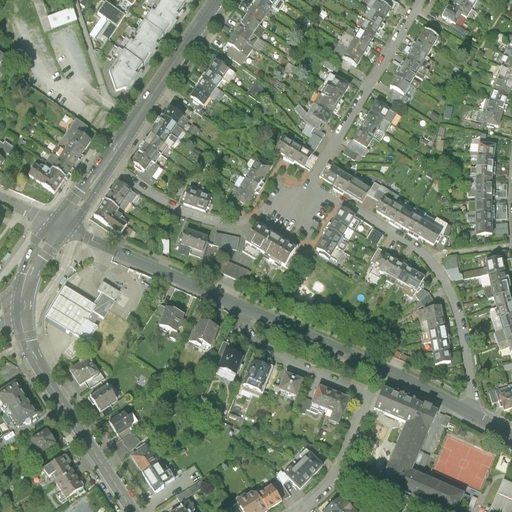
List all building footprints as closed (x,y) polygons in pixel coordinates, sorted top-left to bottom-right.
[(42,0),(32,0),(45,33),(53,30),(77,21),(73,9),(49,18),(42,0)] [(138,0),(118,0),(123,3),(116,12),(127,17),(138,0)] [(182,13),(163,0),(162,0),(155,10),(175,23),(182,13)] [(189,2),(186,0),(163,0),(182,13),(189,2)] [(261,0),(258,0),(253,7),(266,17),(272,8),(261,0)] [(396,4),(389,0),(384,0),(382,4),(393,10),(396,4)] [(475,0),(458,0),(457,2),(471,10),(476,0),(475,0)] [(457,2),(452,11),(460,16),(465,19),(471,10),(457,2)] [(378,3),(372,12),(386,20),(391,11),(378,3)] [(127,17),(116,12),(107,6),(100,16),(109,22),(102,32),(112,39),(127,17)] [(253,7),(247,17),(259,26),(266,17),(253,7)] [(442,18),(453,24),(455,25),(460,16),(452,11),(447,9),(442,18)] [(175,23),(155,10),(148,21),(168,34),(175,23)] [(322,11),(319,17),(324,20),(327,14),(322,11)] [(372,12),(366,22),(380,30),(386,20),(372,12)] [(247,17),(240,26),(258,39),(265,30),(259,26),(247,17)] [(168,34),(148,21),(141,31),(160,45),(168,34)] [(366,22),(361,31),(374,39),(380,30),(366,22)] [(453,24),(450,30),(464,38),(467,33),(455,25),(453,24)] [(240,26),(233,35),(251,48),(258,39),(240,26)] [(349,28),(345,34),(355,40),(358,36),(353,33),(354,31),(349,28)] [(160,45),(141,31),(134,42),(153,55),(160,45)] [(358,36),(355,40),(368,48),(374,39),(361,31),(358,36)] [(423,31),(417,40),(432,49),(437,39),(423,31)] [(501,36),(493,32),(491,35),(499,40),(501,36)] [(345,34),(339,43),(349,50),(355,40),(345,34)] [(233,35),(227,43),(232,47),(247,58),(253,49),(251,48),(233,35)] [(355,40),(349,50),(362,58),(368,48),(355,40)] [(417,40),(412,49),(426,58),(432,49),(417,40)] [(127,53),(146,66),(153,55),(134,42),(127,53)] [(333,53),(343,59),(349,50),(339,43),(333,53)] [(232,47),(227,55),(241,66),(247,58),(232,47)] [(412,49),(406,59),(420,67),(426,58),(412,49)] [(349,50),(343,59),(357,67),(362,58),(349,50)] [(119,63),(139,76),(146,66),(127,53),(119,63)] [(470,58),(464,55),(459,63),(465,66),(470,58)] [(511,60),(508,58),(502,68),(511,73),(511,60)] [(406,59),(401,68),(415,76),(417,73),(420,67),(406,59)] [(228,83),(235,74),(215,61),(209,70),(222,79),(228,83)] [(336,67),(326,61),(323,66),(333,72),(336,67)] [(119,63),(112,74),(119,94),(132,87),(139,76),(119,63)] [(288,64),(283,72),(287,74),(288,75),(291,71),(294,72),(296,68),(288,64)] [(424,69),(420,67),(417,73),(423,77),(427,71),(424,69)] [(401,68),(395,77),(409,86),(415,76),(401,68)] [(511,73),(502,68),(497,79),(511,85),(511,83),(511,73)] [(209,70),(203,79),(216,88),(222,79),(209,70)] [(283,72),(279,81),(282,83),(287,74),(283,72)] [(270,78),(268,83),(274,86),(277,79),(273,77),(272,79),(270,78)] [(337,77),(331,87),(345,96),(351,86),(337,77)] [(395,77),(389,87),(391,88),(403,95),(409,86),(395,77)] [(203,79),(196,88),(210,97),(216,88),(203,79)] [(497,79),(493,90),(507,96),(511,85),(497,79)] [(256,80),(246,94),(260,104),(270,90),(256,80)] [(322,95),(325,97),(339,105),(345,96),(331,87),(328,85),(322,95)] [(196,88),(190,97),(199,104),(203,107),(210,97),(196,88)] [(391,88),(385,98),(402,108),(408,98),(403,95),(391,88)] [(493,90),(489,101),(502,106),(503,101),(505,101),(507,96),(493,90)] [(320,94),(314,103),(319,107),(325,97),(322,95),(320,94)] [(325,97),(319,107),(333,115),(339,105),(325,97)] [(489,101),(485,112),(500,117),(502,112),(500,111),(502,106),(489,101)] [(374,102),(368,112),(382,120),(387,110),(374,102)] [(299,105),(294,109),(306,124),(321,133),(325,125),(313,117),(319,107),(314,103),(307,115),(299,105)] [(199,104),(193,112),(202,118),(205,114),(201,110),(203,107),(199,104)] [(264,105),(259,113),(264,116),(266,113),(265,112),(268,108),(264,105)] [(333,115),(319,107),(313,117),(325,125),(326,125),(333,115)] [(168,112),(164,117),(177,126),(184,117),(171,108),(168,112)] [(451,110),(444,108),(442,118),(449,120),(451,110)] [(395,115),(387,110),(382,120),(389,124),(395,115)] [(368,112),(362,121),(376,130),(382,120),(368,112)] [(485,112),(482,124),(498,128),(500,117),(485,112)] [(438,117),(432,113),(428,118),(432,120),(430,122),(433,124),(438,117)] [(164,117),(158,126),(171,135),(177,126),(164,117)] [(184,117),(177,126),(183,130),(189,121),(184,117)] [(302,134),(311,139),(313,135),(322,141),(325,135),(321,133),(306,124),(300,120),(296,127),(302,134)] [(389,124),(382,120),(376,130),(383,134),(389,124)] [(72,143),(84,152),(91,143),(87,140),(88,138),(83,135),(88,128),(76,121),(64,138),(72,143)] [(362,121),(356,131),(370,139),(376,130),(362,121)] [(481,134),(483,126),(470,122),(468,132),(481,134)] [(192,125),(187,132),(195,137),(199,131),(192,125)] [(158,126),(152,135),(164,144),(168,139),(171,135),(158,126)] [(177,126),(171,135),(177,139),(183,130),(177,126)] [(376,130),(370,139),(378,144),(383,134),(376,130)] [(356,131),(351,141),(364,149),(370,139),(356,131)] [(152,135),(145,144),(158,153),(164,144),(152,135)] [(177,139),(171,135),(168,139),(174,143),(177,139)] [(311,139),(304,151),(313,156),(322,141),(313,135),(311,139)] [(64,138),(58,147),(65,152),(78,161),(80,163),(83,158),(82,157),(81,156),(84,152),(72,143),(64,138)] [(276,151),(285,157),(293,144),(284,138),(276,151)] [(469,156),(476,157),(477,145),(478,145),(479,141),(471,140),(469,156)] [(351,141),(346,149),(359,157),(365,156),(368,151),(364,149),(351,141)] [(0,143),(0,159),(3,162),(7,156),(12,159),(16,151),(5,143),(3,145),(0,143)] [(145,144),(139,153),(151,162),(158,153),(145,144)] [(285,157),(295,163),(303,150),(293,144),(285,157)] [(477,145),(476,157),(492,159),(493,147),(478,145),(477,145)] [(58,147),(52,156),(59,161),(72,170),(74,172),(75,170),(80,163),(78,161),(65,152),(58,147)] [(359,157),(346,149),(342,155),(357,164),(361,158),(359,157)] [(295,163),(305,169),(313,156),(304,151),(303,150),(295,163)] [(138,152),(131,162),(144,171),(144,172),(151,162),(139,153),(138,152)] [(52,156),(45,165),(53,170),(65,179),(68,175),(70,175),(71,176),(74,172),(72,170),(59,161),(52,156)] [(313,156),(305,169),(309,172),(317,158),(313,156)] [(476,157),(475,168),(490,170),(490,164),(491,164),(492,159),(476,157)] [(257,161),(251,170),(265,179),(271,169),(257,161)] [(144,171),(142,173),(150,179),(159,167),(151,162),(144,172),(144,171)] [(320,179),(324,182),(332,169),(327,166),(320,179)] [(439,171),(438,167),(433,168),(437,178),(443,177),(440,171),(439,171)] [(35,168),(29,177),(42,186),(41,187),(54,195),(64,181),(65,179),(53,170),(50,174),(44,170),(42,173),(35,168)] [(474,175),(474,180),(489,180),(490,170),(475,168),(474,175)] [(332,169),(324,182),(333,187),(341,175),(332,169)] [(260,188),(265,179),(251,170),(246,180),(260,188)] [(141,172),(138,177),(151,187),(155,182),(150,179),(142,173),(141,172)] [(288,175),(284,183),(289,186),(294,178),(288,175)] [(352,181),(341,175),(333,187),(344,194),(352,181)] [(377,177),(373,184),(378,187),(382,180),(377,177)] [(246,180),(240,190),(254,198),(260,188),(246,180)] [(474,180),(474,191),(489,191),(489,180),(474,180)] [(369,191),(352,181),(344,194),(361,204),(366,195),(369,191)] [(131,192),(117,182),(111,192),(125,201),(131,192)] [(369,191),(366,195),(372,199),(379,187),(378,187),(373,184),(369,191)] [(379,187),(372,199),(380,204),(388,191),(380,186),(379,187)] [(200,192),(190,188),(184,206),(195,209),(200,192)] [(248,208),(254,198),(240,190),(234,200),(248,208)] [(125,201),(111,192),(109,191),(103,200),(105,201),(119,211),(123,213),(129,204),(125,201)] [(380,204),(374,213),(384,219),(393,205),(398,197),(388,191),(380,204)] [(474,198),(474,203),(490,203),(490,197),(489,197),(489,191),(474,191),(474,198)] [(211,196),(200,192),(195,209),(205,213),(211,196)] [(117,214),(119,211),(105,201),(94,217),(100,221),(122,236),(127,228),(127,226),(120,221),(122,218),(117,214)] [(474,203),(474,214),(490,214),(490,203),(474,203)] [(402,211),(393,205),(384,219),(393,224),(402,211)] [(342,209),(335,221),(349,229),(356,218),(342,209)] [(417,209),(412,217),(421,222),(426,214),(417,209)] [(412,217),(402,211),(393,224),(403,231),(412,217)] [(474,221),(474,225),(490,225),(490,214),(474,214),(474,221)] [(421,222),(412,217),(403,231),(413,236),(421,222)] [(435,220),(430,228),(440,234),(439,235),(441,236),(444,226),(444,225),(435,220)] [(335,221),(329,231),(343,239),(349,229),(335,221)] [(430,228),(421,222),(413,236),(422,242),(430,228)] [(490,235),(490,225),(474,225),(474,236),(490,235)] [(450,228),(444,226),(441,236),(448,238),(450,228)] [(132,231),(127,228),(122,236),(122,237),(127,240),(132,231)] [(245,245),(259,253),(270,236),(255,228),(245,245)] [(440,234),(430,228),(422,242),(431,248),(439,235),(440,234)] [(354,232),(349,229),(343,239),(345,240),(348,242),(354,232)] [(383,238),(371,230),(365,239),(378,247),(383,238)] [(187,231),(181,247),(192,250),(197,235),(187,231)] [(329,231),(323,241),(337,249),(343,239),(329,231)] [(197,235),(192,250),(190,255),(203,260),(208,244),(206,243),(208,238),(197,235)] [(239,240),(215,235),(213,247),(237,252),(239,240)] [(270,236),(259,253),(284,268),(290,259),(294,251),(270,236)] [(345,240),(343,239),(337,249),(343,253),(348,245),(343,242),(345,240)] [(331,258),(337,249),(323,241),(317,250),(331,258)] [(245,245),(241,253),(255,261),(259,253),(245,245)] [(378,250),(371,263),(376,266),(376,265),(381,257),(384,259),(386,256),(385,256),(386,254),(378,250)] [(395,262),(386,256),(384,259),(381,257),(376,265),(380,267),(378,269),(388,275),(395,262)] [(290,259),(284,268),(288,270),(294,261),(290,259)] [(440,261),(440,265),(444,272),(457,270),(455,259),(440,261)] [(501,259),(485,261),(486,269),(487,276),(503,272),(501,259)] [(405,267),(395,262),(388,275),(397,280),(405,267)] [(224,263),(220,274),(245,284),(250,273),(224,263)] [(414,273),(405,267),(397,280),(407,286),(414,273)] [(486,269),(458,275),(461,276),(462,281),(487,276),(486,269)] [(457,270),(444,272),(451,283),(454,282),(461,281),(462,281),(461,276),(458,275),(457,270)] [(505,284),(503,272),(487,276),(490,287),(505,284)] [(424,278),(414,273),(407,286),(416,291),(424,278)] [(101,295),(90,312),(91,313),(86,320),(83,319),(73,335),(88,344),(97,328),(93,326),(98,318),(103,320),(116,298),(119,294),(103,284),(100,288),(98,292),(101,295)] [(507,294),(505,284),(490,287),(492,298),(507,294)] [(46,320),(63,330),(75,337),(84,321),(87,323),(96,307),(82,299),(65,288),(46,320)] [(423,291),(415,297),(419,303),(429,295),(423,291)] [(510,305),(507,294),(492,298),(495,309),(510,305)] [(419,303),(416,305),(418,310),(423,307),(425,309),(434,303),(429,295),(419,303)] [(511,316),(511,313),(510,305),(495,309),(499,320),(511,316)] [(162,320),(166,309),(160,307),(156,317),(162,320)] [(444,319),(443,308),(426,311),(428,322),(444,319)] [(166,309),(162,320),(159,327),(172,333),(169,339),(175,341),(178,335),(176,334),(179,328),(182,329),(184,325),(183,325),(184,323),(181,322),(184,316),(181,315),(181,313),(176,311),(175,313),(166,309)] [(488,311),(491,322),(499,320),(495,309),(488,311)] [(426,311),(418,312),(420,323),(428,322),(426,311)] [(511,327),(511,316),(499,320),(502,331),(511,327)] [(446,330),(444,319),(428,322),(430,333),(446,330)] [(491,322),(495,334),(502,331),(499,320),(491,322)] [(189,343),(201,347),(202,345),(210,348),(218,330),(207,326),(208,324),(202,322),(202,323),(200,323),(197,330),(194,329),(189,343)] [(511,327),(502,331),(506,342),(511,339),(511,327)] [(448,342),(446,330),(430,333),(432,344),(448,342)] [(493,335),(496,345),(506,342),(502,331),(495,334),(493,335)] [(450,353),(448,342),(432,344),(434,355),(450,353)] [(496,345),(499,352),(508,348),(506,342),(496,345)] [(218,356),(223,359),(226,352),(229,346),(223,344),(218,356)] [(414,354),(393,344),(388,356),(409,365),(414,354)] [(229,381),(233,383),(243,359),(226,352),(223,359),(219,370),(231,375),(229,381)] [(452,364),(450,353),(434,355),(435,367),(452,364)] [(85,384),(99,375),(89,360),(70,373),(80,388),(85,384)] [(260,395),(262,396),(272,371),(268,369),(269,368),(263,366),(262,367),(253,363),(243,387),(243,388),(242,392),(258,399),(260,395)] [(85,384),(90,390),(104,381),(100,374),(99,375),(85,384)] [(279,392),(280,392),(296,398),(302,383),(285,376),(280,389),(279,392)] [(14,384),(0,393),(0,403),(6,413),(25,401),(14,384)] [(269,395),(277,398),(280,392),(279,392),(280,389),(273,386),(269,395)] [(108,387),(89,399),(99,415),(118,403),(108,387)] [(320,410),(327,412),(333,395),(332,395),(333,394),(326,391),(326,392),(318,389),(313,404),(312,407),(320,410)] [(383,390),(374,412),(406,425),(380,485),(444,511),(456,511),(463,496),(414,475),(418,466),(414,464),(427,434),(428,435),(437,413),(430,410),(430,409),(424,406),(424,407),(383,390)] [(488,391),(491,404),(497,402),(494,391),(494,390),(488,391)] [(504,411),(511,408),(511,400),(510,393),(500,396),(499,396),(500,401),(504,411)] [(335,396),(333,395),(327,412),(333,414),(329,424),(338,427),(345,410),(349,412),(351,405),(347,404),(348,401),(341,399),(342,397),(335,395),(335,396)] [(25,401),(6,413),(17,429),(25,423),(27,426),(38,419),(26,400),(25,401)] [(313,404),(303,400),(298,414),(304,417),(306,412),(309,413),(310,411),(312,407),(313,404)] [(236,402),(233,414),(244,417),(247,405),(236,402)] [(123,414),(108,423),(117,437),(132,428),(123,414)] [(445,416),(441,425),(446,428),(450,419),(445,416)] [(57,446),(47,432),(31,443),(40,457),(57,446)] [(306,452),(312,458),(319,451),(306,445),(303,449),(306,452)] [(149,451),(147,448),(146,449),(144,446),(136,451),(135,450),(128,456),(129,457),(130,459),(131,460),(141,476),(158,465),(156,463),(161,460),(154,448),(149,451)] [(312,458),(306,452),(299,459),(303,462),(298,467),(311,480),(322,468),(312,458)] [(63,459),(43,473),(48,480),(50,479),(55,485),(73,473),(63,459)] [(356,474),(372,480),(377,470),(360,463),(356,474)] [(158,465),(141,476),(151,491),(152,492),(154,496),(164,490),(163,488),(174,481),(174,480),(166,468),(161,471),(158,465)] [(289,469),(283,475),(289,481),(299,491),(311,480),(298,467),(293,472),(289,469)] [(280,472),(275,477),(278,480),(282,487),(289,481),(283,475),(280,472)] [(73,473),(55,485),(65,500),(83,488),(73,473)] [(278,480),(272,484),(275,488),(277,489),(285,501),(290,498),(282,487),(278,480)] [(202,481),(187,490),(191,497),(206,487),(202,481)] [(511,511),(511,487),(503,483),(489,511),(511,511)] [(257,497),(267,511),(281,503),(271,488),(257,497)] [(187,490),(175,498),(177,501),(179,504),(191,497),(187,490)] [(246,498),(237,503),(242,511),(267,511),(257,497),(252,496),(247,499),(246,498)] [(332,506),(337,511),(352,511),(351,510),(351,509),(347,504),(346,504),(340,498),(332,506)] [(195,511),(189,503),(177,511),(195,511)]
